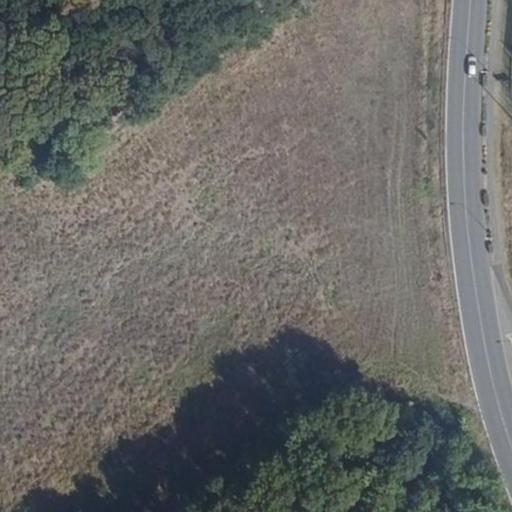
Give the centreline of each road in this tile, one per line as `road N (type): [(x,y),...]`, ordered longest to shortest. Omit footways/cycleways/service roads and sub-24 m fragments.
road 1 (secondary): [(471,0),(461,130),(465,213),(490,376),(511,451)]
road 2 (track): [(498,407),(458,411),(390,389),(338,389),(269,433),(177,511)]
